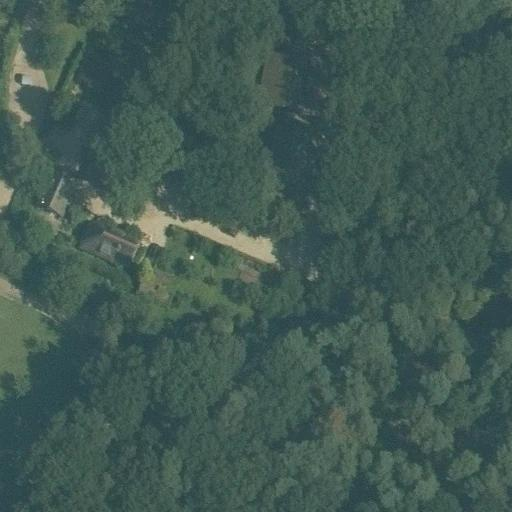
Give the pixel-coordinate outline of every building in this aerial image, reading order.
[(286,64),(272,115),(294,121),(308,70),(286,64)] [(206,151),(162,134),(150,165),(195,182),(206,151)] [(267,186),(300,193),(303,193),(312,145),(276,138),(267,186)] [(93,157),(82,181),(115,196),(126,172),(93,157)] [(49,178),(36,209),(61,219),(74,189),(49,178)] [(267,186),(264,200),(298,207),(300,193),(267,186)] [(90,230),(81,251),(128,271),(137,251),(90,230)] [(149,267),(136,296),(167,310),(180,281),(149,267)]
